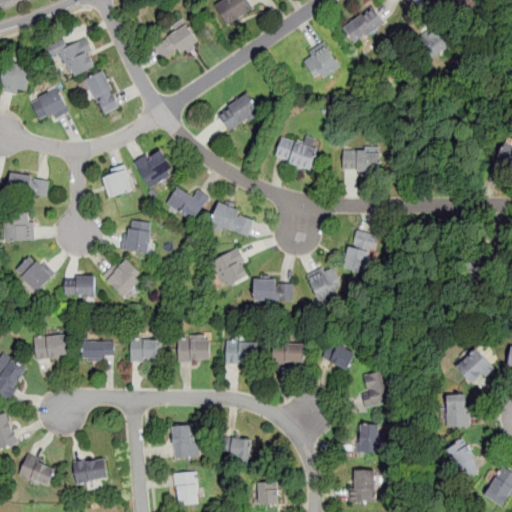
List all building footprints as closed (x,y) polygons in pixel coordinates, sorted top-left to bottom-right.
[(227,26),(255,10),(248,0),(217,0),(213,3),(227,26)] [(444,0),(461,17),(478,0),(444,0)] [(353,46),(385,23),(373,7),(342,30),(353,46)] [(429,62),(454,42),(435,19),(411,40),(429,62)] [(199,43),(186,20),(151,40),(165,63),(199,43)] [(71,76),(97,68),(88,41),(62,49),(71,76)] [(325,44),(302,59),(315,81),(339,66),(325,44)] [(31,69),(6,63),(1,90),(25,95),(31,69)] [(121,107),(104,72),(86,80),(104,115),(121,107)] [(59,89),(32,103),(42,123),(69,109),(59,89)] [(251,95),(217,111),(227,131),(261,114),(251,95)] [(499,157),(511,163),(511,136),(509,135),(499,157)] [(321,148),(274,138),(269,159),(316,170),(321,148)] [(134,163),(150,189),(175,173),(160,147),(134,163)] [(340,169),(375,171),(376,153),(341,152),(340,169)] [(135,191),(128,165),(101,173),(109,198),(135,191)] [(48,198),(50,179),(11,174),(8,193),(48,198)] [(209,199),(198,192),(194,199),(178,188),(167,204),(193,222),(209,199)] [(219,203),(211,222),(248,237),(255,218),(219,203)] [(33,239),(33,213),(5,213),(5,239),(33,239)] [(149,254),(153,223),(127,220),(123,251),(149,254)] [(375,236),(357,233),(355,248),(347,247),(344,269),(370,273),(375,236)] [(223,286),(249,278),(241,250),(215,258),(223,286)] [(55,274),(33,253),(15,271),(38,292),(55,274)] [(500,275),(500,253),(468,253),(468,275),(500,275)] [(104,278),(125,299),(145,278),(125,258),(104,278)] [(344,291),(332,266),(308,278),(319,302),(344,291)] [(65,276),(65,297),(96,297),(96,276),(65,276)] [(253,279),(253,301),(294,301),(294,279),(253,279)] [(37,361),(69,356),(66,335),(34,340),(37,361)] [(178,360),(210,360),(210,335),(178,335),(178,360)] [(131,360),(163,360),(163,338),(131,338),(131,360)] [(82,340),(82,360),(112,360),(112,340),(82,340)] [(259,341),(227,341),(227,363),(259,363),(259,341)] [(356,352),(330,341),(323,359),(348,369),(356,352)] [(273,364),(305,364),(305,343),(273,343),(273,364)] [(456,368),(473,385),(492,366),(476,349),(456,368)] [(0,371),(2,373),(0,376),(0,392),(11,399),(27,367),(3,355),(0,360),(0,371)] [(366,406),(393,401),(387,369),(360,374),(366,406)] [(469,394),(447,394),(447,428),(469,428),(469,394)] [(0,416),(0,448),(17,444),(10,414),(0,416)] [(379,451),(379,422),(359,422),(359,451),(379,451)] [(200,441),(192,441),(192,424),(173,424),(173,457),(200,457),(200,441)] [(252,439),(225,437),(223,457),(250,460),(252,439)] [(448,450),(466,476),(480,467),(464,439),(448,450)] [(19,473),(47,488),(57,468),(29,454),(19,473)] [(106,459),(73,464),(76,484),(109,479),(106,459)] [(480,493),(504,508),(511,495),(511,472),(499,464),(480,493)] [(376,501),(375,469),(350,469),(351,501),(376,501)] [(176,472),(176,504),(198,504),(198,472),(176,472)] [(278,480),(257,480),(257,503),(278,503),(278,480)]
